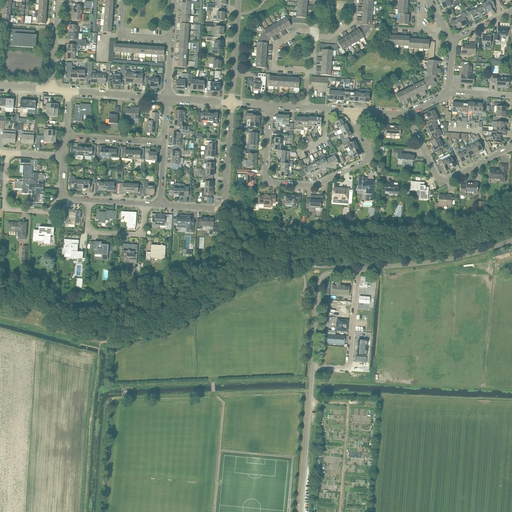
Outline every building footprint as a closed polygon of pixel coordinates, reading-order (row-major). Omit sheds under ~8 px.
[(225,4),(225,0),(215,0),(216,3),(214,3),(214,4),(207,3),(207,7),(219,8),(221,8),(221,4),(225,4)] [(446,0),(441,3),(443,9),(451,5),(450,1),(452,0),(446,0)] [(495,7),(491,0),(486,0),(488,2),(481,5),(482,6),(486,14),(492,11),(491,9),(495,7)] [(476,9),(480,18),(486,15),(486,14),(482,6),(476,9)] [(219,12),(219,8),(207,7),(203,7),(203,11),(213,12),(212,16),(213,16),(213,20),(224,21),(225,13),(219,12)] [(469,21),(473,20),(473,21),(480,18),(476,9),(469,12),(468,10),(465,12),(469,21)] [(305,24),(309,24),(309,16),(306,16),(306,13),(297,12),(296,17),(297,17),(300,17),(303,17),(305,18),(305,24)] [(467,24),(466,23),(469,21),(465,12),(460,14),(462,17),(457,19),(461,27),(467,24)] [(81,14),(73,13),(72,20),(77,21),(77,23),(90,24),(91,21),(83,21),(81,20),(81,14)] [(10,15),(2,15),(2,21),(4,22),(4,24),(10,24),(10,15)] [(294,23),(292,17),(287,20),(286,17),(282,20),(287,28),(291,26),(290,25),(294,23)] [(454,31),(461,27),(457,19),(453,21),(452,20),(449,21),(454,31)] [(284,30),(287,28),(282,20),(277,23),(285,35),(287,34),(284,30)] [(90,27),(90,24),(77,23),(77,26),(69,25),(68,32),(77,33),(78,33),(79,26),(82,27),(90,27)] [(283,37),(285,35),(277,23),(273,25),(278,34),(280,32),(283,37)] [(273,25),(268,28),(276,41),(278,39),(276,35),(278,34),(273,25)] [(375,26),(371,26),(361,25),(362,25),(359,29),(364,37),(370,26),(373,28),(375,26)] [(352,27),(360,40),(364,37),(359,29),(356,30),(354,26),(352,27)] [(213,34),(213,38),(214,38),(218,38),(220,38),(220,35),(223,35),(224,27),(219,27),(215,27),(215,34),(213,34)] [(355,43),(360,40),(352,27),(350,29),(352,33),(350,34),(355,43)] [(274,42),(276,41),(268,28),(264,30),(265,31),(269,39),(272,38),(274,42)] [(507,36),(507,33),(507,28),(497,28),(497,34),(494,34),(493,39),(493,40),(500,41),(500,36),(507,36)] [(14,47),(35,48),(36,48),(37,35),(34,35),(35,31),(6,29),(6,32),(7,32),(7,37),(6,37),(5,46),(14,46),(14,47)] [(269,39),(265,31),(258,42),(267,43),(266,43),(269,39)] [(343,33),(351,45),(355,43),(350,34),(348,36),(345,31),(343,33)] [(76,37),(77,33),(68,32),(68,39),(73,40),(72,43),(86,43),(86,40),(79,40),(79,37),(76,37)] [(347,48),(351,45),(343,33),(341,34),(344,38),(342,39),(347,48)] [(490,47),(491,38),(491,36),(490,36),(490,35),(488,35),(487,35),(487,36),(482,36),(482,40),(478,40),(478,48),(484,48),(484,47),(490,47)] [(218,38),(214,38),(206,37),(206,41),(215,42),(214,49),(212,49),(212,53),(219,54),(219,50),(222,50),(223,42),(218,41),(218,38)] [(347,48),(342,39),(337,42),(338,43),(334,45),(336,51),(341,48),(342,51),(342,50),(347,48)] [(68,45),(67,52),(78,52),(78,50),(79,48),(78,48),(78,46),(86,46),(86,43),(72,43),(72,45),(68,45)] [(332,55),(332,50),(331,50),(328,50),(326,50),(323,50),(323,44),(320,43),(319,52),(322,52),(322,55),(332,55)] [(471,56),(471,54),(475,54),(475,43),(469,43),(469,45),(462,45),(462,55),(471,56)] [(215,58),(208,57),(207,64),(214,64),(213,68),(217,69),(218,69),(221,69),(221,61),(214,61),(214,58),(215,58)] [(72,63),(71,63),(66,62),(65,78),(66,78),(66,77),(70,77),(70,78),(77,78),(78,70),(75,70),(75,66),(72,66),(72,63)] [(265,66),(266,63),(256,62),(255,68),(262,68),(262,70),(267,71),(267,66),(265,66)] [(84,70),(78,70),(77,78),(84,79),(85,74),(88,74),(88,69),(88,63),(85,63),(84,70)] [(99,75),(98,83),(105,83),(106,75),(109,76),(110,64),(106,64),(106,71),(102,70),(102,75),(99,75)] [(124,80),(125,65),(121,65),(121,72),(118,72),(117,74),(113,74),(112,84),(120,85),(120,80),(124,80)] [(135,84),(136,74),(130,73),(130,71),(125,71),(125,65),(124,80),(126,80),(125,85),(129,85),(129,83),(135,84)] [(463,65),(463,69),(463,75),(461,75),(461,83),(465,83),(465,82),(467,83),(467,84),(473,84),(474,77),(471,77),(471,65),(463,65)] [(92,70),(88,69),(88,74),(91,74),(90,82),(98,83),(99,75),(95,74),(96,71),(92,71),(92,70)] [(188,82),(188,76),(189,69),(187,69),(186,74),(181,74),(181,80),(177,80),(176,89),(184,89),(185,82),(188,82)] [(136,74),(135,84),(142,84),(141,86),(145,86),(146,72),(142,72),(142,74),(136,74)] [(162,75),(157,75),(155,74),(154,78),(150,78),(150,80),(148,80),(147,83),(150,83),(150,86),(158,87),(158,83),(162,83),(162,75)] [(265,91),(266,74),(259,74),(258,77),(261,77),(261,80),(254,80),(254,90),(265,91)] [(510,83),(510,78),(497,77),(497,75),(492,75),(492,83),(496,83),(496,86),(508,87),(509,83),(510,83)] [(191,89),(197,90),(198,80),(195,80),(195,77),(188,76),(188,82),(188,84),(191,84),(191,89)] [(297,78),(294,78),(294,88),(299,88),(299,82),(301,82),(302,77),(297,76),(297,78)] [(433,80),(436,76),(427,76),(425,79),(434,85),(436,82),(433,80)] [(198,80),(197,90),(204,90),(204,87),(204,85),(208,85),(208,81),(208,78),(204,77),(204,79),(198,78),(198,80)] [(433,87),(434,85),(425,79),(423,82),(427,89),(430,85),(433,87)] [(211,81),(208,81),(208,85),(211,85),(210,91),(219,92),(220,84),(211,83),(211,81)] [(427,89),(423,82),(423,81),(418,83),(424,96),(426,95),(424,91),(427,89)] [(418,83),(414,86),(418,94),(420,93),(422,97),(424,96),(418,83)] [(415,95),(418,94),(414,86),(409,88),(415,100),(417,99),(415,95)] [(409,88),(405,90),(409,98),(411,97),(413,101),(415,100),(409,88)] [(406,99),(409,98),(405,90),(400,92),(406,104),(408,103),(406,99)] [(404,105),(406,104),(400,92),(396,95),(400,103),(402,102),(404,105)] [(14,99),(6,99),(5,108),(13,108),(14,99)] [(19,109),(28,110),(28,100),(20,100),(19,109)] [(28,100),(28,110),(27,113),(35,113),(35,110),(36,101),(28,100)] [(46,110),(57,110),(58,104),(46,103),(46,106),(42,106),(43,101),(39,101),(39,109),(46,110)] [(483,102),(478,102),(478,103),(477,112),(477,115),(482,115),(482,114),(485,114),(485,110),(486,110),(487,104),(483,104),(483,102)] [(494,111),(496,111),(506,112),(506,110),(508,110),(508,107),(501,107),(501,103),(494,103),(494,111)] [(75,105),(75,117),(79,117),(79,121),(82,122),(83,113),(87,113),(87,115),(91,115),(92,108),(91,108),(91,105),(80,104),(80,105),(75,105)] [(132,120),(132,118),(138,118),(138,113),(139,108),(133,108),(133,109),(126,109),(125,114),(125,118),(125,120),(132,120)] [(427,117),(428,119),(438,114),(437,112),(435,113),(433,108),(426,111),(428,113),(424,115),(425,117),(427,117)] [(174,120),(182,121),(185,121),(185,117),(185,116),(185,111),(175,111),(175,114),(174,120)] [(505,115),(506,112),(496,111),(496,117),(493,116),(493,120),(500,120),(500,117),(507,118),(507,115),(505,115)] [(110,129),(118,129),(118,124),(117,123),(118,114),(118,115),(109,114),(109,113),(108,123),(111,123),(110,129)] [(147,121),(146,132),(147,132),(150,132),(156,133),(157,122),(158,118),(158,114),(152,113),(152,117),(151,122),(147,121)] [(207,125),(208,113),(202,113),(198,113),(198,123),(202,123),(203,120),(207,121),(207,125)] [(208,113),(207,125),(208,125),(209,126),(210,126),(211,126),(212,125),(212,124),(217,124),(218,114),(214,114),(214,113),(208,113)] [(250,126),(254,127),(259,127),(259,117),(254,116),(254,113),(246,113),(245,119),(251,119),(250,126)] [(435,121),(439,120),(436,115),(438,114),(428,119),(429,121),(427,122),(428,124),(428,125),(435,121)] [(283,115),(282,123),(284,123),(286,123),(286,127),(290,127),(290,130),(290,136),(293,136),(293,130),(293,124),(288,123),(289,121),(289,116),(283,115)] [(344,125),(341,119),(331,124),(331,121),(328,120),(328,127),(331,127),(332,126),(332,127),(336,125),(337,128),(337,129),(344,125)] [(182,121),(174,120),(174,127),(174,130),(189,131),(189,127),(181,124),(182,121)] [(437,126),(435,121),(428,125),(428,124),(426,125),(428,128),(426,129),(427,131),(437,126)] [(338,135),(349,130),(346,124),(344,125),(337,129),(337,128),(336,129),(337,131),(340,130),(342,133),(338,135)] [(395,134),(395,136),(400,136),(400,126),(393,126),(393,125),(385,125),(385,130),(385,135),(391,136),(391,134),(395,134)] [(430,132),(431,135),(440,131),(437,126),(427,131),(428,133),(430,132)] [(240,128),(240,132),(245,133),(247,133),(249,133),(249,140),(249,141),(248,145),(247,145),(247,149),(254,150),(255,146),(257,146),(258,133),(253,133),(252,133),(253,129),(247,129),(245,129),(240,128)] [(173,133),(173,139),(181,139),(181,136),(182,136),(186,135),(185,134),(189,133),(189,131),(174,130),(174,133),(173,133)] [(352,135),(349,130),(338,135),(342,143),(349,140),(348,137),(352,135)] [(438,137),(439,137),(442,135),(440,131),(431,135),(432,137),(430,138),(431,140),(432,140),(438,137)] [(55,142),(55,137),(44,136),(37,135),(36,145),(40,145),(40,139),(44,139),(43,142),(55,143),(56,143),(55,142)] [(292,139),(293,136),(290,136),(282,135),(282,138),(275,138),(274,144),(282,145),(282,141),(286,141),(286,139),(292,139)] [(478,152),(479,153),(483,151),(480,145),(482,143),(480,139),(478,135),(475,136),(478,141),(474,143),(478,152)] [(431,143),(432,146),(441,142),(439,137),(438,137),(432,140),(431,140),(428,142),(429,144),(431,143)] [(181,139),(173,139),(172,145),(173,145),(173,148),(183,149),(184,140),(181,139)] [(351,143),(349,140),(342,143),(345,150),(349,148),(351,151),(358,148),(354,141),(351,143)] [(205,150),(205,151),(215,151),(215,145),(215,141),(205,141),(205,146),(208,146),(207,150),(205,150)] [(443,146),(441,142),(432,146),(433,148),(431,149),(432,151),(433,151),(434,153),(440,150),(439,148),(443,146)] [(71,148),(71,155),(84,156),(85,147),(77,147),(77,144),(74,143),(74,149),(71,148)] [(474,155),(479,153),(478,152),(474,143),(469,146),(474,154),(473,154),(474,155)] [(92,148),(85,147),(84,156),(95,156),(96,145),(92,145),(92,148)] [(109,158),(109,149),(102,149),(102,146),(98,145),(98,150),(97,160),(101,160),(101,157),(109,158)] [(470,157),(474,155),(473,154),(474,154),(469,146),(465,148),(466,150),(470,157)] [(109,149),(109,158),(119,158),(120,152),(120,147),(117,147),(116,150),(109,149)] [(121,158),(132,159),(133,151),(125,150),(126,147),(122,147),(121,158)] [(133,151),(132,159),(143,160),(144,149),(140,148),(140,151),(133,151)] [(183,155),(183,149),(173,148),(172,151),(172,158),(183,159),(183,158),(179,158),(179,155),(183,155)] [(361,154),(358,148),(351,151),(352,154),(348,156),(350,160),(361,154)] [(465,148),(461,150),(467,161),(471,159),(470,157),(466,150),(465,148)] [(150,149),(146,149),(145,160),(156,161),(157,153),(149,152),(150,149)] [(393,156),(397,157),(397,159),(403,160),(402,166),(409,166),(409,165),(412,166),(413,161),(412,161),(412,158),(414,159),(414,156),(401,155),(402,151),(394,150),(393,156)] [(462,164),(467,161),(461,150),(460,150),(458,151),(459,153),(457,154),(462,164)] [(201,159),(204,160),(214,160),(214,157),(215,157),(215,151),(205,151),(205,155),(202,155),(201,159)] [(336,159),(339,157),(336,152),(331,154),(332,157),(330,158),(334,167),(336,166),(336,165),(338,164),(336,159)] [(257,154),(252,153),(249,153),(248,167),(256,167),(257,154)] [(323,154),(323,156),(324,157),(324,158),(328,166),(328,167),(329,168),(332,167),(332,168),(334,167),(330,158),(329,159),(328,156),(326,157),(324,153),(323,154)] [(446,159),(450,167),(452,166),(453,168),(456,167),(453,161),(456,159),(453,155),(452,153),(450,154),(451,157),(446,159)] [(326,168),(328,167),(328,166),(324,158),(324,157),(323,156),(321,157),(321,156),(319,157),(319,158),(318,158),(320,161),(324,170),(327,169),(326,168)] [(183,163),(183,159),(172,158),(171,169),(175,169),(180,170),(181,170),(181,163),(183,163)] [(323,171),(324,170),(320,161),(318,162),(317,159),(314,160),(320,173),(323,171)] [(448,169),(450,167),(446,159),(441,161),(440,160),(437,162),(442,171),(445,169),(446,172),(449,170),(448,169)] [(206,164),(206,169),(214,170),(214,163),(214,160),(204,160),(204,164),(206,164)] [(318,174),(320,173),(314,160),(312,161),(313,164),(311,165),(315,174),(317,173),(318,174)] [(314,175),(315,174),(311,165),(307,167),(305,165),(304,165),(302,161),(300,162),(302,165),(303,169),(305,171),(306,175),(307,177),(310,175),(311,177),(314,176),(314,175)] [(506,173),(507,170),(507,165),(501,164),(500,170),(498,170),(495,170),(495,169),(490,169),(489,178),(494,179),(501,179),(500,181),(504,182),(505,173),(506,173)] [(23,172),(23,179),(33,180),(33,184),(37,184),(37,180),(37,173),(32,173),(32,166),(26,166),(25,173),(23,172)] [(202,169),(200,171),(202,173),(202,175),(202,178),(213,179),(213,176),(214,170),(206,169),(202,169)] [(238,174),(247,175),(247,186),(253,186),(253,183),(255,184),(255,174),(254,174),(250,173),(251,170),(237,169),(237,173),(238,173),(238,174)] [(44,174),(37,173),(37,180),(37,184),(33,184),(32,187),(43,188),(44,174)] [(70,177),(68,180),(69,180),(69,185),(71,185),(71,191),(74,192),(74,188),(82,189),(83,181),(74,180),(75,180),(70,177)] [(373,201),(374,186),(374,181),(365,180),(365,178),(363,178),(363,177),(359,177),(358,182),(358,186),(362,186),(362,188),(366,188),(366,194),(365,201),(370,201),(373,201)] [(212,182),(213,179),(202,178),(203,179),(202,183),(205,183),(205,188),(201,188),(212,189),(213,182),(212,182)] [(22,193),(28,194),(29,183),(33,184),(33,180),(23,179),(22,182),(14,182),(14,189),(22,189),(22,193)] [(93,181),(83,181),(82,189),(89,189),(89,193),(92,193),(93,181)] [(107,183),(106,191),(113,191),(113,194),(117,195),(117,190),(118,181),(114,181),(114,183),(107,183)] [(142,188),(142,194),(143,194),(143,196),(146,197),(146,193),(154,194),(155,186),(147,185),(147,181),(144,181),(143,188),(142,188)] [(106,191),(107,183),(96,182),(95,193),(98,193),(99,190),(106,191)] [(424,182),(423,182),(411,182),(411,187),(411,189),(419,190),(419,191),(420,191),(420,199),(428,200),(429,187),(425,187),(424,186),(424,182)] [(477,194),(478,188),(478,183),(474,182),(474,184),(466,183),(466,185),(461,184),(460,189),(460,195),(466,195),(466,193),(477,194)] [(32,187),(33,184),(29,183),(28,194),(32,194),(31,202),(38,203),(38,195),(43,195),(43,188),(32,187)] [(130,192),(131,184),(120,183),(119,190),(119,195),(122,195),(123,192),(130,192)] [(385,184),(385,192),(389,192),(389,193),(393,194),(398,194),(398,193),(398,183),(391,183),(390,183),(389,184),(385,184)] [(141,194),(142,194),(142,188),(141,188),(141,185),(131,184),(130,192),(137,193),(137,196),(141,196),(141,194)] [(172,195),(178,196),(179,184),(176,184),(174,185),(170,185),(169,195),(172,195)] [(184,184),(179,184),(178,196),(185,196),(190,196),(191,186),(184,186),(184,185),(184,184)] [(212,195),(212,189),(201,188),(200,193),(202,193),(201,197),(207,198),(211,198),(212,195)] [(333,194),(333,200),(339,200),(339,203),(348,204),(348,201),(348,194),(349,189),(340,188),(340,189),(334,189),(333,194)] [(300,201),(300,200),(301,195),(296,194),(295,197),(293,197),(293,195),(284,195),(284,199),(285,199),(286,203),(291,203),(293,207),(300,204),(299,201),(300,201)] [(275,203),(275,200),(275,195),(267,195),(267,196),(260,195),(259,200),(259,204),(263,204),(263,207),(271,208),(271,203),(275,203)] [(322,208),(321,208),(321,201),(323,201),(323,196),(310,195),(310,199),(306,199),(306,208),(315,208),(315,211),(322,211),(322,208)] [(451,205),(451,200),(452,195),(448,195),(448,196),(439,195),(439,201),(435,201),(435,206),(443,206),(443,205),(451,205)] [(69,224),(70,224),(75,225),(75,223),(80,223),(80,211),(75,211),(75,213),(70,212),(70,209),(66,209),(66,214),(66,222),(69,222),(69,224)] [(99,210),(96,210),(96,220),(98,220),(98,223),(105,224),(105,219),(112,219),(112,211),(106,210),(106,212),(99,212),(99,210)] [(127,219),(127,223),(126,227),(135,227),(136,212),(131,212),(130,213),(122,212),(122,211),(121,211),(121,218),(127,219)] [(171,229),(172,215),(152,214),(151,222),(152,222),(153,227),(160,228),(160,226),(163,226),(166,226),(165,229),(171,229)] [(191,216),(177,215),(177,217),(177,218),(176,224),(189,225),(189,231),(193,231),(194,220),(190,220),(191,216)] [(214,218),(201,218),(201,219),(200,219),(200,221),(201,221),(200,226),(213,227),(212,231),(209,231),(209,234),(216,235),(217,229),(217,224),(213,224),(214,218)] [(13,224),(13,223),(8,223),(8,230),(19,231),(18,237),(18,239),(26,239),(26,234),(26,229),(26,223),(19,223),(19,224),(13,224)] [(51,235),(52,235),(53,235),(54,228),(39,227),(39,232),(36,232),(36,230),(34,230),(33,240),(44,241),(44,240),(50,241),(50,238),(51,238),(51,237),(50,237),(51,235)] [(64,247),(64,248),(65,248),(64,253),(64,257),(70,258),(71,257),(75,257),(82,258),(83,252),(77,252),(78,244),(78,245),(79,240),(76,240),(64,239),(64,244),(64,247)] [(97,254),(102,254),(102,259),(106,259),(107,260),(107,259),(108,254),(107,254),(108,246),(101,245),(102,242),(94,242),(94,249),(98,250),(97,254)] [(129,244),(123,244),(122,257),(129,258),(129,262),(136,263),(137,258),(138,245),(131,244),(131,246),(130,246),(130,245),(130,244),(129,244)] [(165,259),(165,251),(166,246),(163,245),(163,246),(161,246),(161,245),(151,245),(150,252),(146,252),(146,260),(150,260),(150,258),(165,259)] [(192,256),(193,250),(188,250),(188,248),(182,248),(182,256),(192,256)] [(360,284),(359,287),(364,287),(365,284),(367,284),(368,278),(362,277),(361,284),(360,284)] [(332,285),(331,294),(349,296),(349,286),(340,285),(340,283),(337,283),(337,285),(332,285)] [(347,321),(336,320),(335,332),(346,332),(347,321)] [(327,335),(326,345),(344,346),(345,336),(327,335)] [(367,340),(358,339),(357,356),(366,357),(367,340)]
